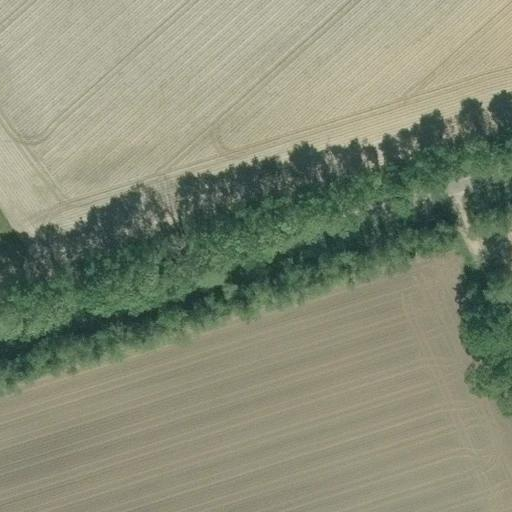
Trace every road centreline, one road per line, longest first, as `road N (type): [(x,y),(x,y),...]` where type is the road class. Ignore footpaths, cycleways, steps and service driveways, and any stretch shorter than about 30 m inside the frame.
road 1 (unclassified): [(0,323),(511,170)]
road 2 (track): [(511,325),(454,187)]
